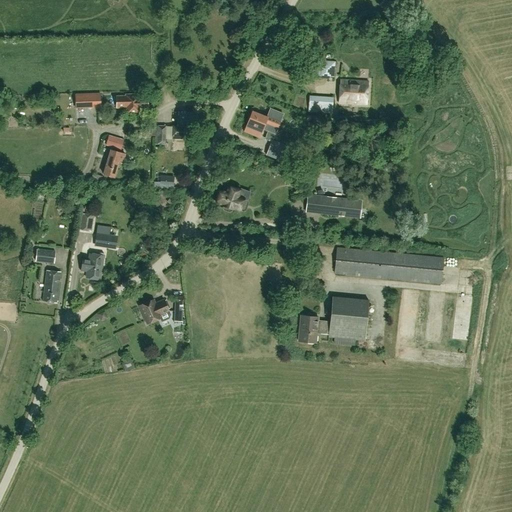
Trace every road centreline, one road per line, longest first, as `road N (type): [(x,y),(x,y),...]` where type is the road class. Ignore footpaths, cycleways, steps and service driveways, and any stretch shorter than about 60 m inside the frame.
road 1 (unclassified): [(0,492),(63,335),(171,252),(233,103)]
road 2 (residential): [(0,179),(75,180),(87,172),(102,130),(182,103),(233,103)]
